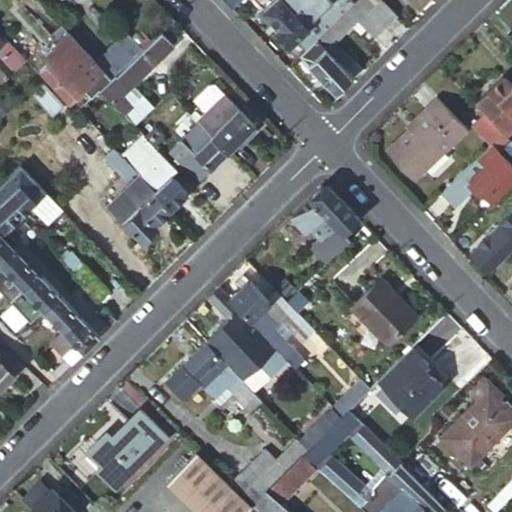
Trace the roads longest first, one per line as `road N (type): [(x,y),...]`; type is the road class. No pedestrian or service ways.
road 1 (residential): [(326,145),(0,471)]
road 2 (residential): [(511,343),(326,145)]
road 3 (residential): [(471,0),(326,145)]
road 4 (residential): [(326,145),(189,0)]
